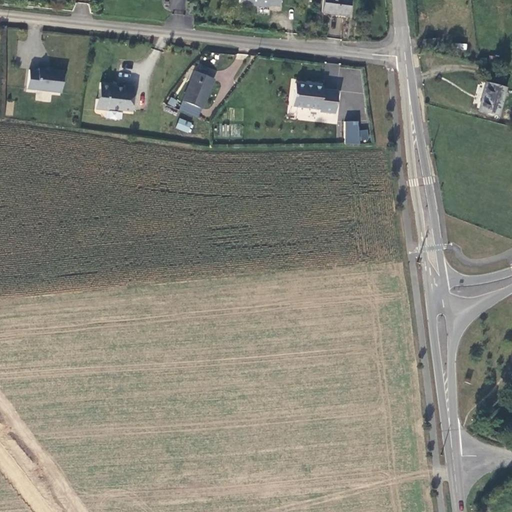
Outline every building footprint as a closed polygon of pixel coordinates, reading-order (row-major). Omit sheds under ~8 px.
[(348,0),(322,0),(321,12),(346,16),(348,0)] [(424,48),(438,46),(437,40),(423,41),(424,48)] [(27,88),(61,92),(64,71),(39,67),(39,70),(30,69),(27,88)] [(195,71),(177,110),(195,118),(212,79),(195,71)] [(113,84),(100,83),(96,99),(95,109),(107,111),(110,109),(132,112),(135,87),(123,86),(123,88),(115,87),(113,84)] [(496,118),(504,87),(486,83),(477,113),(496,118)] [(295,84),(292,107),(319,111),(319,113),(335,115),(337,92),(323,90),(323,88),(312,86),(312,89),(305,88),(306,85),(295,84)] [(190,123),(178,119),(174,128),(186,133),(190,123)] [(344,144),(359,144),(358,120),(344,121),(344,144)]
